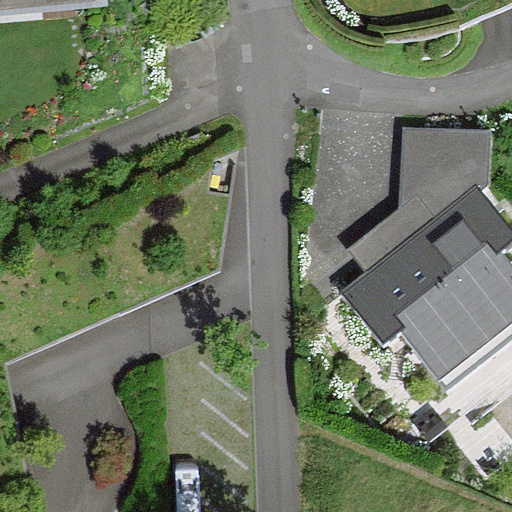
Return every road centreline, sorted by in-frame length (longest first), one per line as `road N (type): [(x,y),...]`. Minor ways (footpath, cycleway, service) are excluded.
road 1 (residential): [(276,61),(281,511)]
road 2 (residential): [(276,61),(413,89),(480,87),(511,75)]
